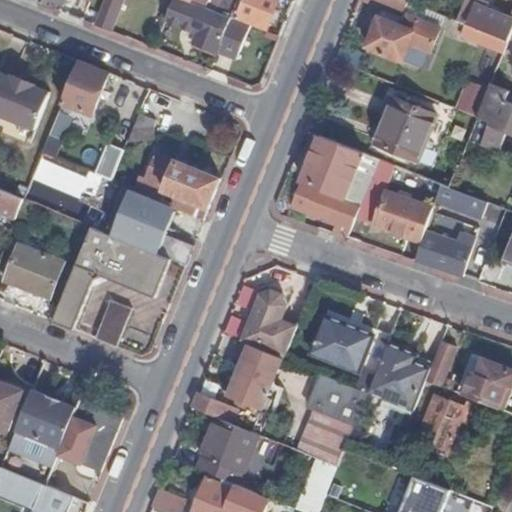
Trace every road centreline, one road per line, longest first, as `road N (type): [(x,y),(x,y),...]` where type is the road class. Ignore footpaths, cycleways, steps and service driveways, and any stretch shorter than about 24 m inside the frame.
road 1 (residential): [(0,6),(282,120)]
road 2 (residential): [(239,228),(511,322)]
road 3 (residential): [(0,322),(172,391)]
road 4 (secondary): [(172,391),(239,228)]
road 5 (secondary): [(122,511),(172,391)]
road 6 (secondary): [(282,120),(330,0)]
